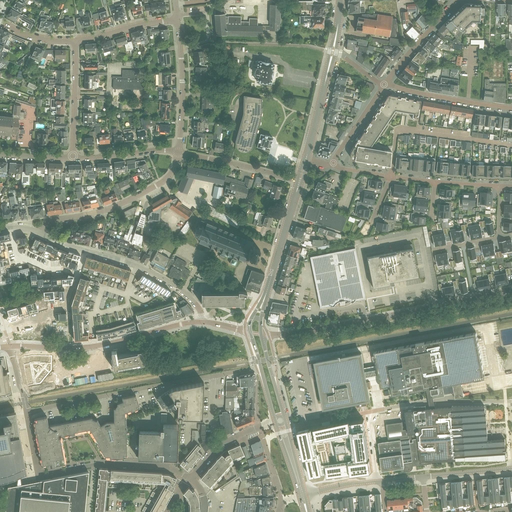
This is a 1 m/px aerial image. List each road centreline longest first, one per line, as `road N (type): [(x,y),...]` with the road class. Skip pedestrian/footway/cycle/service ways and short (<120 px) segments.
road 1 (unclassified): [(511,292),(260,334)]
road 2 (residential): [(189,478),(168,466),(107,463),(39,475),(27,412)]
road 3 (unclassified): [(9,346),(89,347),(200,322)]
road 4 (residential): [(200,322),(185,293),(144,269),(41,234)]
road 5 (residential): [(212,375),(27,412)]
road 6 (residential): [(501,186),(331,162)]
road 7 (residential): [(41,234),(54,220),(110,208),(164,180),(178,152)]
road 8 (residential): [(178,152),(177,19)]
road 9 (residential): [(511,108),(384,84)]
road 10 (residential): [(299,181),(178,152)]
